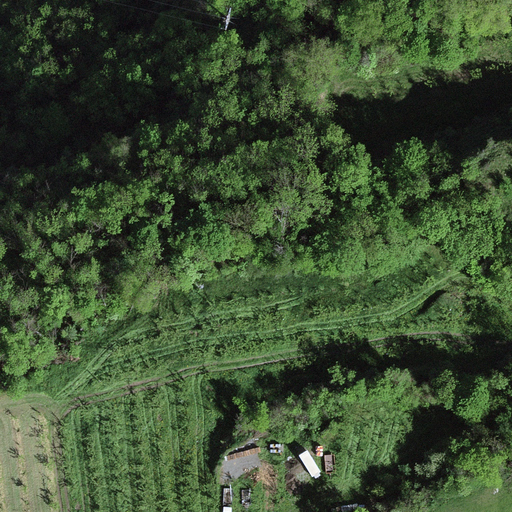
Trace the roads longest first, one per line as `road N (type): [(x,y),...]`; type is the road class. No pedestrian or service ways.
road 1 (track): [(68,511),(56,430),(70,401),(219,365),(412,336),(511,345)]
road 2 (track): [(294,113),(511,76)]
